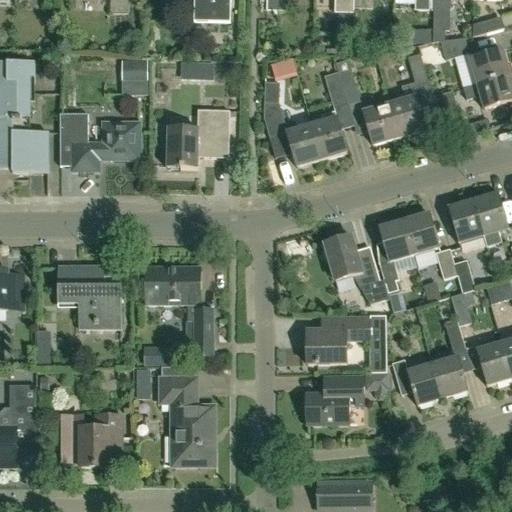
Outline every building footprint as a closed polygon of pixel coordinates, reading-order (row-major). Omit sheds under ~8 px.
[(130,16),(130,0),(111,0),(111,16),(130,16)] [(228,0),(200,0),(200,1),(197,1),(196,23),(230,24),(230,1),(229,1),(228,0)] [(289,0),(266,0),(266,12),(289,13),(289,0)] [(354,15),(354,10),(354,0),(334,0),(334,14),(354,15)] [(354,0),(354,10),(373,11),(372,0),(354,0)] [(415,0),(415,12),(429,12),(429,0),(415,0)] [(433,45),(440,44),(445,43),(445,32),(452,32),(452,0),(434,0),(434,14),(433,45)] [(473,39),(504,30),(501,19),(474,27),(473,39)] [(465,41),(445,43),(440,44),(446,63),(469,56),(465,41)] [(478,86),(510,77),(502,52),(471,61),(478,86)] [(402,89),(404,97),(400,98),(402,103),(390,107),(399,139),(424,132),(415,98),(416,98),(423,120),(437,116),(440,126),(441,126),(433,99),(420,56),(407,60),(415,84),(402,89)] [(336,66),(348,106),(360,103),(348,62),(336,66)] [(14,176),(50,176),(50,135),(31,135),(31,85),(36,85),(36,65),(0,65),(0,97),(0,120),(0,171),(14,171),(14,176)] [(348,106),(336,66),(338,75),(324,79),(334,110),(348,106)] [(478,86),(464,90),(467,103),(480,99),(484,111),(511,102),(511,84),(510,77),(478,86)] [(275,160),(293,155),(297,169),(322,162),(312,127),(298,131),(295,124),(285,126),(279,106),(280,86),(265,85),(265,97),(264,122),(265,126),(275,160)] [(433,99),(441,126),(461,121),(453,93),(433,99)] [(399,139),(390,107),(377,110),(376,105),(362,109),(373,147),(399,139)] [(199,160),(223,161),(229,161),(230,114),(200,113),(199,131),(170,130),(169,171),(199,172),(199,160)] [(312,127),(322,162),(346,155),(334,114),(322,118),(324,123),(312,127)] [(101,161),(141,161),(141,127),(106,127),(106,148),(90,148),(90,117),(62,117),(62,170),(74,169),(74,173),(101,173),(101,161)] [(473,204),(484,240),(487,250),(502,245),(499,236),(510,233),(499,196),(473,204)] [(484,240),(473,204),(450,211),(460,247),(484,240)] [(404,224),(414,258),(440,251),(430,216),(404,224)] [(377,257),(385,282),(388,295),(398,293),(396,283),(400,282),(395,264),(414,258),(404,224),(380,231),(385,245),(377,247),(378,256),(377,257)] [(359,289),(380,283),(377,272),(362,276),(356,254),(351,239),(325,247),(335,284),(353,279),(359,289)] [(444,283),(458,279),(455,267),(450,252),(437,256),(444,283)] [(458,279),(463,296),(463,297),(464,296),(475,293),(468,263),(455,267),(458,279)] [(122,331),(122,274),(95,274),(95,270),(59,270),(59,307),(80,307),(80,325),(98,325),(98,331),(122,331)] [(214,360),(215,312),(200,312),(200,270),(146,270),(146,308),(188,308),(188,324),(195,324),(195,343),(192,343),(192,360),(214,360)] [(8,274),(0,273),(0,311),(8,312),(8,302),(24,302),(24,278),(8,278),(8,274)] [(442,302),(436,284),(424,288),(429,306),(442,302)] [(372,307),(382,304),(390,301),(388,296),(386,288),(363,295),(370,307),(372,307)] [(401,295),(389,298),(394,315),(406,312),(401,295)] [(458,325),(460,329),(472,326),(464,296),(463,297),(463,296),(451,299),(458,325)] [(307,334),(308,368),(348,367),(348,344),(372,344),(372,333),(371,319),(322,320),(322,334),(307,334)] [(468,395),(463,375),(472,373),(467,353),(460,329),(458,325),(446,329),(455,361),(433,368),(443,402),(468,395)] [(511,343),(502,346),(511,380),(511,343)] [(467,353),(472,373),(482,369),(488,389),(511,382),(511,380),(502,346),(477,353),(476,351),(467,353)] [(52,356),(39,356),(39,369),(52,369),(52,356)] [(443,402),(433,368),(408,375),(405,363),(393,367),(402,398),(414,395),(418,409),(443,402)] [(372,366),(372,377),(388,377),(388,366),(372,366)] [(376,397),(386,397),(386,391),(388,391),(388,377),(367,377),(367,392),(376,392),(376,397)] [(348,409),(363,409),(363,380),(324,381),(324,397),(308,397),(309,401),(306,404),(306,414),(309,417),(309,428),(348,427),(348,409)] [(162,405),(173,405),(173,469),(215,468),(214,411),(196,411),(195,383),(162,383),(162,405)] [(11,390),(11,412),(11,422),(38,422),(38,390),(11,390)] [(110,471),(110,459),(110,442),(122,442),(122,420),(98,420),(98,432),(81,432),(81,436),(64,436),(64,466),(81,466),(81,471),(110,471)] [(0,471),(18,472),(17,431),(0,430),(0,471)] [(354,507),(354,506),(369,507),(368,483),(353,483),(320,484),(321,507),(354,507)]
